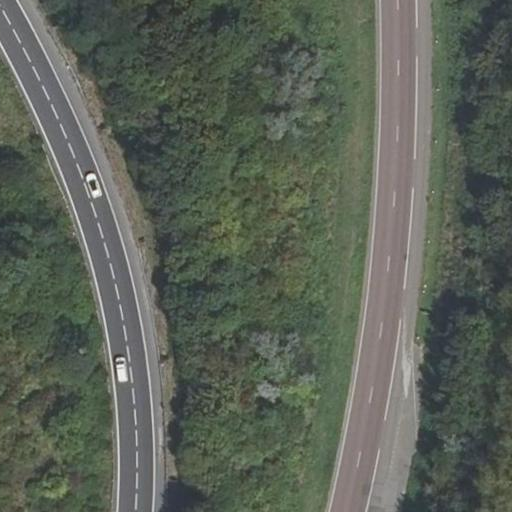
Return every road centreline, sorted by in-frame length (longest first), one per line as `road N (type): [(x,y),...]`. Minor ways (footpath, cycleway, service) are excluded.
road 1 (trunk): [(134,511),(134,417),(122,331),(91,206),(0,9)]
road 2 (motorway): [(344,511),(373,371),(392,173),(394,0)]
